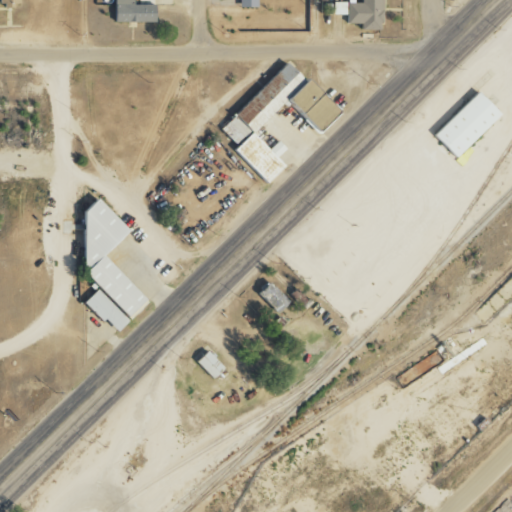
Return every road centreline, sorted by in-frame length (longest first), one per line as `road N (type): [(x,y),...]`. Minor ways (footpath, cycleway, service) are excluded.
road 1 (trunk): [(0,488),(493,0)]
road 2 (residential): [(0,54),(432,58)]
